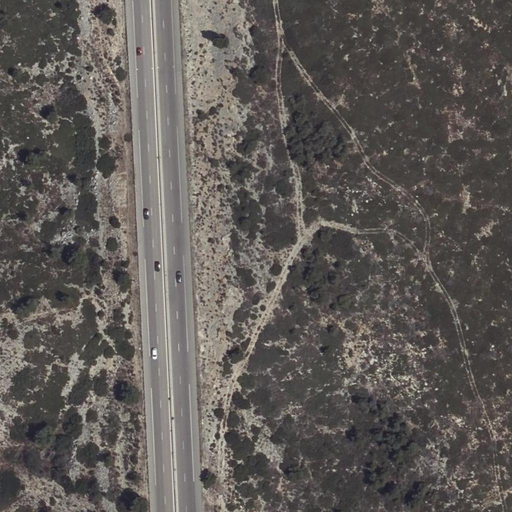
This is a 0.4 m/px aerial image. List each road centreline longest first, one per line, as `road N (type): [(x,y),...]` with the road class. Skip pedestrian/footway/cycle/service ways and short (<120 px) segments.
road 1 (trunk): [(140,0),(163,511)]
road 2 (trunk): [(186,511),(163,0)]
